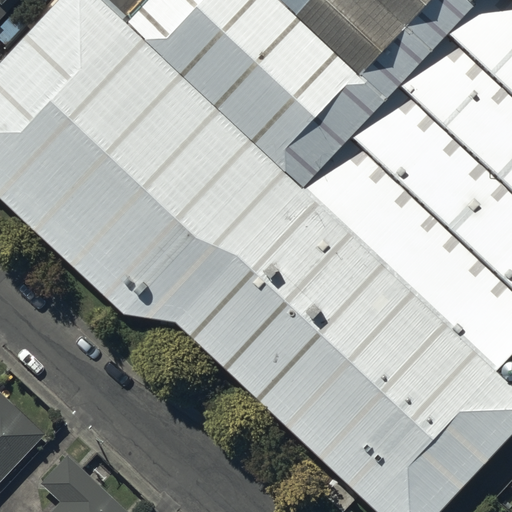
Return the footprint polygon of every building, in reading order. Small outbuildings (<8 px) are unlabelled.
[(308,189),(131,20),(108,0),(58,0),(0,63),(0,195),(127,316),(179,324),(379,511),(445,511),(511,441),(511,384),(499,372),(308,189)] [(308,189),(481,0),(151,0),(131,20),(308,189)] [(499,372),(511,358),(511,0),(481,0),(308,189),(499,372)] [(0,475),(43,430),(0,389),(0,475)] [(128,511),(63,451),(38,479),(58,498),(44,511),(128,511)]
